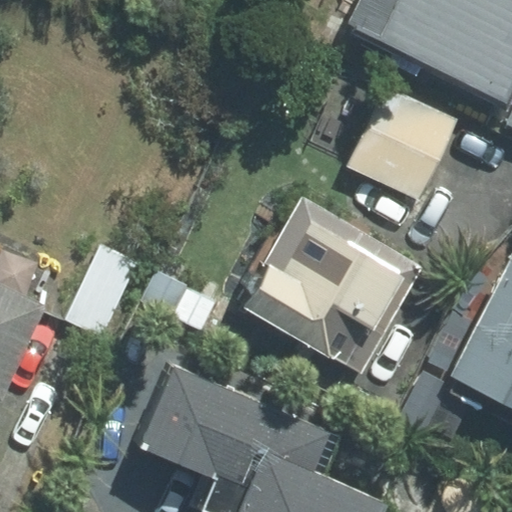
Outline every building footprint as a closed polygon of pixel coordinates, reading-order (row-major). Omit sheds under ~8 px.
[(511,0),(329,0),(324,10),(489,99),(481,114),(511,131),(511,0)] [(179,37),(155,95),(189,109),(213,51),(179,37)] [(444,115),(369,81),(333,159),(408,193),(444,115)] [(404,259),(283,190),(219,301),(341,370),(404,259)] [(128,260),(89,242),(53,316),(91,335),(128,260)] [(511,260),(511,263),(486,251),(424,371),(511,416),(511,260)] [(0,363),(30,303),(0,288),(0,363)] [(304,422),(144,356),(112,432),(209,473),(193,511),(349,511),(359,491),(287,461),(304,422)]
